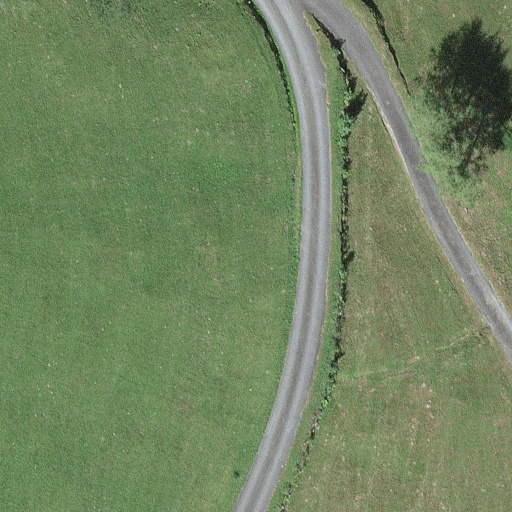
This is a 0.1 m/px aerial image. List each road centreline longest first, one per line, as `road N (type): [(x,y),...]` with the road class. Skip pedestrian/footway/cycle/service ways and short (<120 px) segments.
road 1 (track): [(293,0),(337,78),(355,161),(350,275),(328,434),(294,511)]
road 2 (track): [(296,0),(375,43),(460,227),(511,314)]
